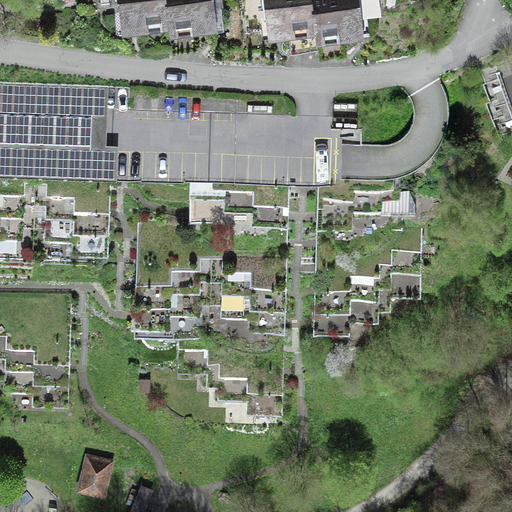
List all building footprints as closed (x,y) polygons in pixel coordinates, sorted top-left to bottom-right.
[(168,18),(165,0),(117,0),(121,24),(140,22),(168,18)] [(213,0),(165,0),(168,18),(169,26),(197,23),(216,20),(213,0)] [(264,0),(268,29),(287,27),(314,24),(311,0),(264,0)] [(358,0),(311,0),(314,24),(316,34),(343,30),(362,28),(358,0)] [(57,15),(17,8),(14,29),(54,36),(57,15)] [(168,18),(140,22),(144,47),(172,43),(169,26),(168,18)] [(197,23),(169,26),(172,43),(173,51),(200,47),(197,23)] [(290,52),(317,49),(316,34),(314,24),(287,27),(290,52)] [(346,55),(343,30),(316,34),(317,49),(319,58),(346,55)] [(511,64),(498,70),(511,106),(511,64)] [(320,142),(343,143),(344,117),(109,110),(110,86),(0,82),(0,141),(37,142),(112,145),(111,171),(215,175),(215,161),(216,139),(291,141),(290,144),(290,164),(289,178),(319,179),(319,165),(320,142)] [(290,144),(291,141),(216,139),(215,161),(290,164),(290,144)] [(0,167),(36,168),(37,142),(0,141),(0,167)] [(37,142),(36,168),(111,171),(112,145),(37,142)] [(319,165),(395,168),(396,145),(343,143),(320,142),(319,165)] [(290,164),(215,161),(215,175),(213,210),(262,211),(262,223),(287,224),(289,178),(290,164)] [(317,225),(343,226),(344,214),(416,217),(417,194),(394,193),(395,168),(319,165),(319,179),(317,225)] [(36,168),(0,167),(0,188),(36,189),(36,168)] [(111,171),(36,168),(36,189),(111,192),(111,171)] [(0,237),(34,239),(36,189),(0,188),(0,237)] [(108,254),(111,192),(36,189),(34,239),(83,241),(82,253),(108,254)] [(212,244),(212,221),(139,218),(138,242),(212,244)] [(262,223),(212,221),(212,244),(287,246),(287,224),(262,223)] [(316,247),(392,249),(393,228),(343,226),(317,225),(316,247)] [(211,267),(212,244),(138,242),(137,265),(211,267)] [(212,244),(211,267),(286,270),(287,246),(212,244)] [(392,249),(316,247),(316,270),(391,273),(392,249)] [(161,313),(209,315),(211,267),(137,265),(134,327),(161,328),(161,313)] [(286,270),(211,267),(209,315),(259,317),(259,325),(284,326),(286,270)] [(391,273),(316,270),(314,332),(339,333),(340,320),(390,321),(391,273)] [(0,317),(70,320),(71,297),(0,294),(0,317)] [(0,317),(0,340),(70,343),(70,320),(0,317)] [(283,351),(284,326),(259,325),(259,329),(209,327),(209,349),(283,351)] [(70,343),(0,340),(0,390),(43,392),(42,406),(67,407),(70,343)] [(281,415),(283,351),(209,349),(207,398),(256,399),(256,414),(281,415)] [(112,462),(88,456),(79,490),(102,496),(112,462)]
